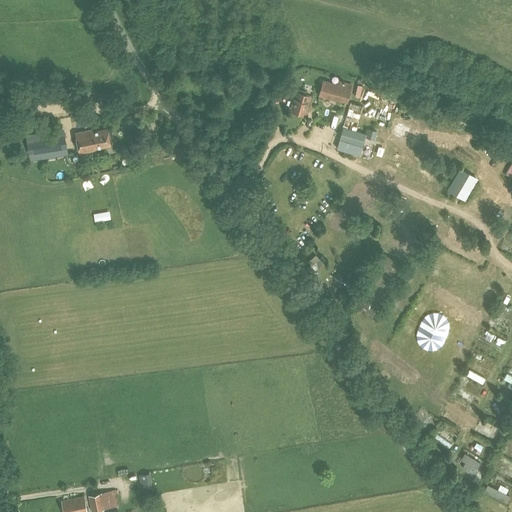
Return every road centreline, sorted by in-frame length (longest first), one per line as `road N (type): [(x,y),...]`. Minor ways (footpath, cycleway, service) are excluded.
road 1 (unclassified): [(451,511),(128,50),(107,0)]
road 2 (track): [(0,96),(108,109),(163,99)]
